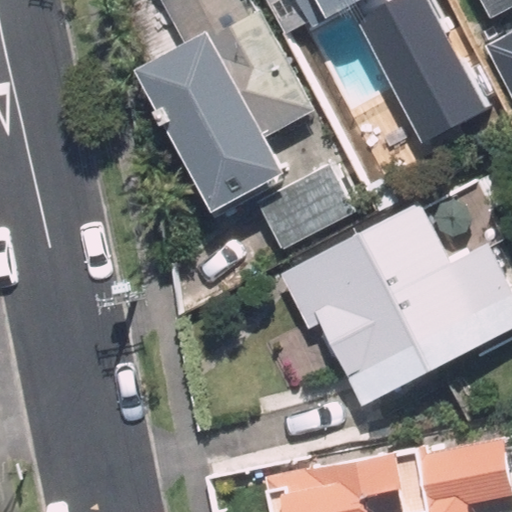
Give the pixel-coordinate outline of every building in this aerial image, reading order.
[(170,0),(198,49),(153,73),(230,215),(294,181),(276,145),(330,116),(274,15),(273,16),(264,0),(170,0)] [(449,7),(445,0),(280,0),(299,34),(321,21),(345,66),(449,7)] [(511,0),(495,0),(507,22),(511,19),(511,0)] [(511,37),(495,47),(511,78),(511,37)] [(299,253),(374,215),(350,165),(273,203),(299,253)] [(373,413),(511,344),(511,276),(502,255),(460,275),(430,216),(293,283),(320,337),(332,331),(373,413)] [(501,511),(511,510),(511,435),(431,451),(428,444),(271,476),(278,511),(501,511)]
